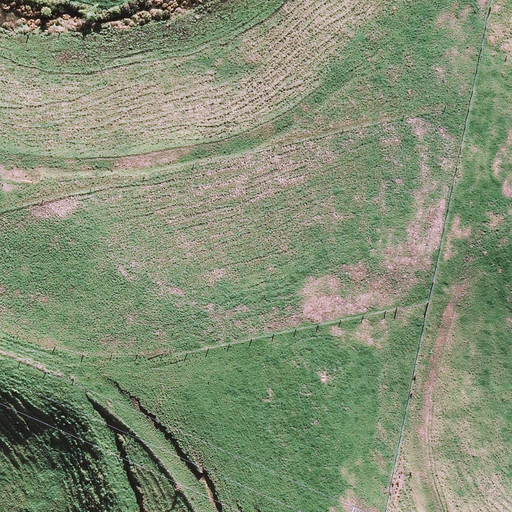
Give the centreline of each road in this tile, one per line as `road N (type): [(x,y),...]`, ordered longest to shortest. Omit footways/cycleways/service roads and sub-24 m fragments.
road 1 (track): [(0,343),(95,380),(132,409),(175,450),(213,511)]
road 2 (track): [(131,511),(81,404),(0,357)]
